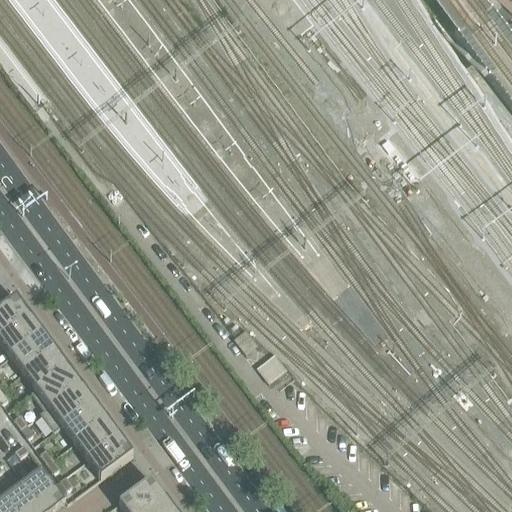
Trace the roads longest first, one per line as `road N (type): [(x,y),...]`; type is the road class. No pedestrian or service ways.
road 1 (primary): [(255,511),(0,164)]
road 2 (primary): [(34,259),(222,511)]
